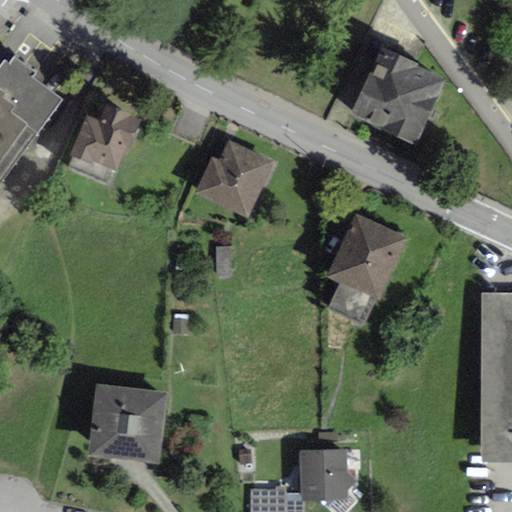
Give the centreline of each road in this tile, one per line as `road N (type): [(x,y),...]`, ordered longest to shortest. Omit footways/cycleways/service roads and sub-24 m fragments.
road 1 (primary): [(511,234),(214,95),(55,0)]
road 2 (residential): [(511,138),(408,0)]
